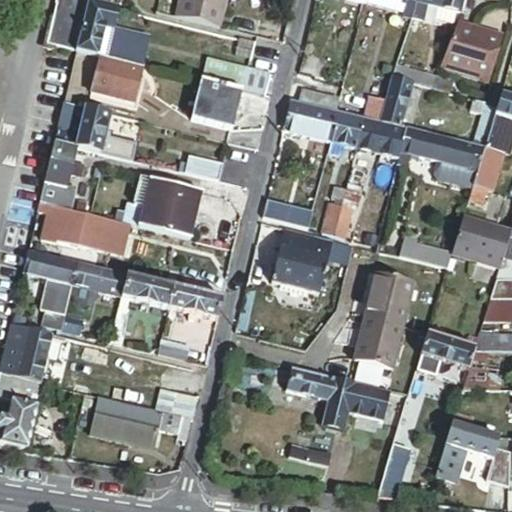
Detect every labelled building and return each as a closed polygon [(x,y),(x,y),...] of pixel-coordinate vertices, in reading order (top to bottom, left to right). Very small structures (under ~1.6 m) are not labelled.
[(53,0),(42,46),(74,55),(86,4),(86,0),(53,0)] [(86,0),(86,4),(106,9),(107,0),(86,0)] [(118,0),(116,0),(107,0),(106,9),(115,11),(118,0)] [(115,11),(127,14),(129,3),(118,0),(115,11)] [(177,0),(173,19),(217,30),(224,0),(177,0)] [(399,0),(365,0),(364,6),(397,15),(401,1),(399,0)] [(463,0),(417,0),(416,4),(426,7),(454,13),(460,15),(463,0)] [(411,19),(416,4),(401,1),(397,15),(411,19)] [(106,9),(86,4),(74,55),(95,60),(101,34),(109,35),(109,34),(115,11),(106,9)] [(426,7),(416,4),(411,19),(422,22),(423,17),(426,7)] [(454,13),(426,7),(423,17),(452,23),(454,13)] [(502,36),(457,23),(437,71),(487,86),(502,36)] [(101,34),(95,60),(139,70),(144,49),(139,41),(109,34),(109,35),(101,34)] [(140,73),(99,63),(90,100),(132,110),(140,73)] [(434,77),(396,63),(391,79),(412,85),(430,91),(434,79),(434,77)] [(269,78),(210,64),(205,86),(239,94),(263,100),(269,78)] [(412,85),(391,79),(383,103),(377,124),(397,129),(412,85)] [(450,83),(434,79),(430,91),(446,95),(450,83)] [(367,100),(365,109),(362,120),(377,124),(383,103),(377,101),(380,88),(376,87),(376,83),(369,81),(364,99),(367,100)] [(239,94),(205,86),(198,84),(193,103),(186,102),(181,121),(230,133),(239,94)] [(335,114),(337,103),(300,93),(297,105),(335,114)] [(511,100),(502,97),(498,110),(495,117),(511,122),(511,100)] [(482,118),(485,106),(470,102),(467,113),(482,118)] [(328,144),(335,114),(297,105),(290,103),(283,132),(328,144)] [(365,109),(337,103),(335,114),(362,120),(365,109)] [(69,107),(61,106),(52,146),(73,151),(96,156),(100,139),(101,132),(105,115),(81,110),(76,133),(64,131),(69,107)] [(495,117),(498,110),(485,106),(482,118),(480,128),(491,131),(495,117)] [(81,110),(69,107),(64,131),(76,133),(81,110)] [(362,120),(335,114),(328,144),(325,157),(343,162),(345,149),(354,151),(355,148),(362,120)] [(509,158),(511,147),(511,122),(495,117),(491,131),(485,150),(504,156),(509,158)] [(377,124),(362,120),(355,148),(375,152),(374,156),(398,162),(399,156),(405,131),(397,129),(377,124)] [(473,147),(485,150),(491,131),(480,128),(473,147)] [(399,156),(437,165),(443,140),(405,131),(399,156)] [(107,140),(100,139),(96,156),(128,164),(132,146),(107,140)] [(437,165),(477,175),(485,150),(473,147),(443,140),(437,165)] [(73,151),(52,146),(37,207),(48,209),(63,213),(66,199),(61,198),(62,191),(64,191),(67,177),(70,166),(73,151)] [(375,152),(355,148),(354,151),(374,156),(375,152)] [(486,194),(492,196),(504,156),(485,150),(477,175),(473,190),(486,194)] [(185,160),(182,176),(217,184),(221,168),(185,160)] [(70,166),(67,177),(78,180),(80,168),(70,166)] [(138,230),(187,241),(198,194),(139,181),(133,209),(142,211),(138,230)] [(363,189),(346,185),(345,190),(341,208),(351,210),(352,206),(359,208),(363,189)] [(345,190),(335,187),(333,200),(337,201),(336,207),(341,208),(345,190)] [(481,209),(486,194),(473,190),(468,205),(481,209)] [(48,211),(68,216),(73,193),(64,191),(62,191),(61,198),(66,199),(63,213),(48,209),(48,211)] [(309,230),(313,213),(266,201),(262,218),(309,230)] [(334,237),(341,208),(336,207),(330,205),(323,234),(334,237)] [(72,217),(93,222),(95,213),(83,210),(84,208),(74,206),(72,217)] [(48,209),(37,207),(35,216),(44,218),(38,243),(54,247),(54,245),(87,252),(94,222),(93,222),(72,217),(68,216),(48,211),(48,209)] [(351,210),(341,208),(334,237),(344,239),(352,210),(351,210)] [(126,223),(128,228),(138,230),(142,211),(133,209),(129,211),(126,223)] [(462,223),(452,258),(499,272),(510,237),(462,223)] [(511,229),(510,237),(499,272),(496,282),(511,282),(511,229)] [(331,244),(283,232),(270,286),(317,298),(326,265),(331,244)] [(417,243),(404,239),(398,262),(447,274),(452,258),(416,248),(417,243)] [(332,245),(331,244),(326,265),(348,270),(352,250),(332,245)] [(74,255),(28,245),(26,255),(75,267),(93,271),(96,257),(74,252),(74,255)] [(75,267),(26,255),(21,277),(48,283),(70,288),(75,267)] [(75,267),(70,288),(96,294),(121,300),(126,278),(93,271),(75,267)] [(167,311),(172,289),(126,278),(121,300),(129,302),(167,311)] [(378,279),(368,322),(405,331),(415,288),(378,279)] [(511,282),(496,282),(482,325),(510,325),(510,318),(511,317),(511,282)] [(70,288),(48,283),(41,314),(46,315),(63,319),(64,316),(68,299),(70,288)] [(96,294),(70,288),(68,299),(73,306),(85,308),(87,300),(95,302),(96,294)] [(216,322),(221,300),(172,289),(167,311),(188,316),(194,317),(216,322)] [(129,302),(121,300),(118,310),(126,312),(129,302)] [(118,310),(113,328),(122,330),(126,312),(118,310)] [(61,329),(63,319),(46,315),(44,325),(61,329)] [(63,319),(61,329),(60,333),(79,337),(83,321),(64,316),(63,319)] [(405,331),(368,322),(357,367),(394,376),(405,331)] [(51,336),(9,326),(0,362),(0,375),(10,378),(39,385),(51,336)] [(113,328),(109,344),(118,346),(122,330),(113,328)] [(474,352),(427,337),(420,359),(467,374),(473,355),(474,352)] [(511,337),(478,337),(474,352),(473,355),(496,355),(511,355),(511,337)] [(159,342),(157,355),(183,362),(186,348),(160,342),(159,342)] [(496,355),(473,355),(467,374),(461,392),(495,393),(496,355)] [(326,380),(289,370),(283,394),(311,401),(304,427),(330,433),(339,398),(328,395),(329,390),(324,389),(326,380)] [(416,371),(412,383),(422,386),(426,375),(416,371)] [(10,378),(0,375),(0,395),(6,396),(10,378)] [(39,385),(10,378),(6,396),(5,401),(9,402),(34,408),(39,385)] [(343,384),(326,380),(324,389),(329,390),(328,395),(339,398),(343,384)] [(422,386),(412,383),(401,418),(411,421),(422,386)] [(192,421),(197,401),(163,393),(158,413),(178,418),(192,421)] [(178,418),(158,413),(97,399),(87,440),(127,449),(128,444),(152,450),(156,430),(174,435),(178,418)] [(0,440),(0,445),(8,447),(25,451),(35,408),(34,408),(9,402),(5,420),(0,418),(0,431),(2,432),(0,440)] [(471,421),(454,416),(451,425),(468,431),(471,421)] [(468,431),(451,425),(444,447),(461,452),(491,462),(494,453),(498,440),(468,431)] [(128,444),(127,449),(151,455),(152,450),(128,444)] [(316,456),(284,447),(281,460),(313,468),(316,456)] [(461,452),(444,447),(434,480),(454,487),(462,461),(459,460),(461,452)] [(408,453),(392,449),(382,481),(399,485),(408,453)] [(494,453),(491,462),(484,482),(509,490),(509,479),(509,476),(509,458),(494,453)]
